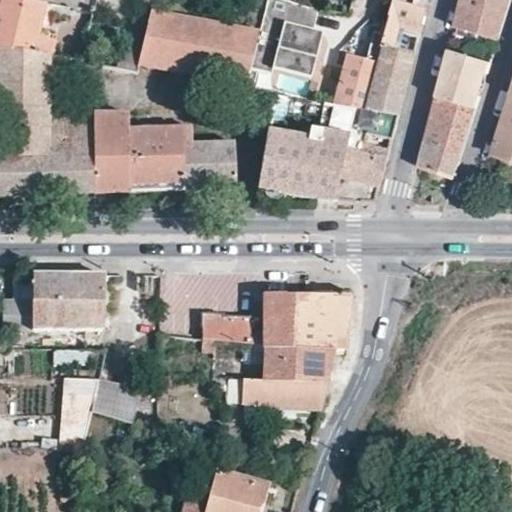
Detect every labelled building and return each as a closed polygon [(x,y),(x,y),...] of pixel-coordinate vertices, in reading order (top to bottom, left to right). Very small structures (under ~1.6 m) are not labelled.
[(46,6),(6,0),(0,0),(0,50),(52,59),(54,43),(38,38),(46,6)] [(252,0),(245,31),(151,13),(140,65),(248,87),(252,68),(265,0),(252,0)] [(315,13),(288,2),(282,0),(265,0),(252,68),(272,73),(276,66),(308,74),(319,32),(312,30),(315,13)] [(509,0),(462,0),(452,37),(478,39),(480,33),(500,38),(509,0)] [(328,104),(397,118),(424,11),(394,2),(386,30),(373,28),(363,59),(334,54),(331,64),(344,67),(328,104)] [(450,51),(437,98),(477,109),(489,64),(450,51)] [(477,109),(437,98),(420,165),(454,177),(477,109)] [(511,101),(493,157),(511,161),(511,101)] [(319,145),(266,134),(258,191),(337,202),(338,179),(378,188),(385,155),(359,150),(362,134),(389,140),(397,118),(328,104),(319,145)] [(446,206),(454,177),(420,165),(410,204),(446,206)] [(106,332),(105,277),(32,278),(33,304),(3,304),(3,333),(33,332),(35,332),(106,332)] [(269,321),(201,315),(202,342),(246,346),(243,382),(227,382),(223,402),(316,412),(330,355),(344,354),(350,302),(268,300),(269,321)] [(106,332),(35,332),(33,332),(33,341),(104,339),(106,332)] [(98,379),(62,382),(62,444),(85,445),(90,411),(133,424),(138,393),(98,379)] [(256,511),(261,490),(212,478),(210,498),(208,511),(256,511)] [(208,511),(210,498),(187,494),(181,511),(208,511)]
